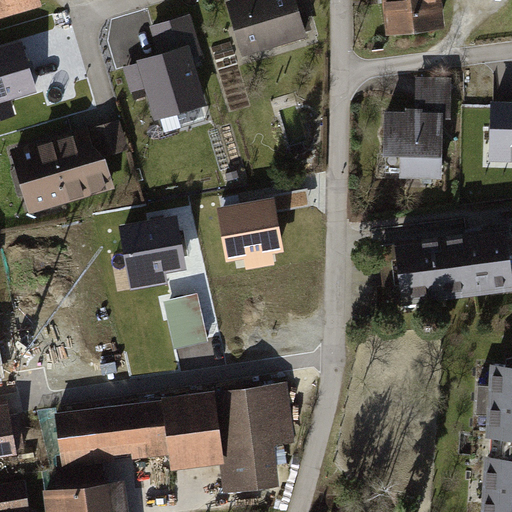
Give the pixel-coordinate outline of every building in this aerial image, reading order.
[(34,0),(0,0),(0,17),(36,7),(34,0)] [(288,0),(228,0),(216,4),(233,58),(300,37),(288,0)] [(436,0),(375,0),(378,40),(439,35),(436,0)] [(161,57),(124,67),(132,96),(146,92),(155,123),(209,107),(196,62),(204,60),(191,14),(152,25),(161,57)] [(23,42),(0,49),(0,104),(39,93),(23,42)] [(411,115),(378,113),(377,157),(393,158),(392,179),(435,181),(437,119),(445,119),(447,81),(412,80),(411,115)] [(511,102),(492,102),(490,163),(511,163),(511,102)] [(118,120),(92,129),(101,157),(127,149),(118,120)] [(87,125),(4,150),(24,215),(106,190),(87,125)] [(276,197),(218,208),(229,262),(246,258),(248,270),(276,265),(274,254),(287,252),(276,197)] [(179,216),(120,227),(132,291),(169,284),(167,273),(188,270),(179,216)] [(498,226),(382,244),(392,307),(508,289),(498,226)] [(199,295),(165,302),(176,349),(209,342),(199,295)] [(511,362),(482,360),(478,433),(511,434),(511,362)] [(283,380),(50,411),(58,469),(163,455),(165,467),(218,460),(222,490),(273,483),(267,442),(291,439),(283,380)] [(10,400),(0,401),(0,458),(19,455),(10,400)] [(511,511),(511,454),(478,452),(473,511),(511,511)] [(119,511),(114,477),(37,489),(40,511),(119,511)] [(19,480),(0,482),(0,511),(20,511),(25,511),(19,480)]
